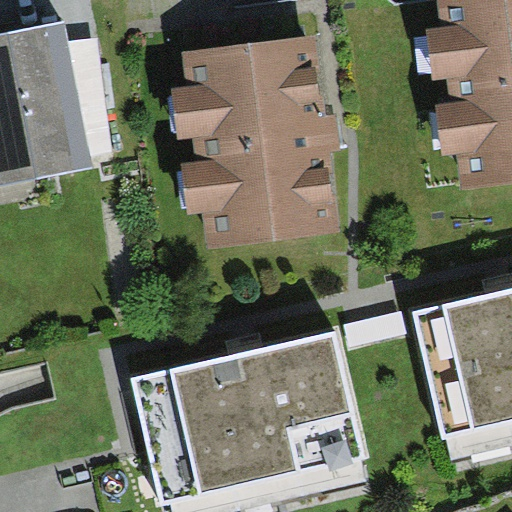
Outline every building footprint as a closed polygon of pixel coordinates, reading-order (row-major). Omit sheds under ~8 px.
[(511,0),(433,9),(454,195),(511,188),(511,0)] [(0,187),(74,171),(43,33),(0,42),(0,187)] [(314,52),(175,68),(196,254),(335,238),(314,52)] [(511,312),(413,337),(445,470),(511,454),(511,312)] [(330,347),(122,395),(148,511),(266,511),(363,490),(330,347)]
